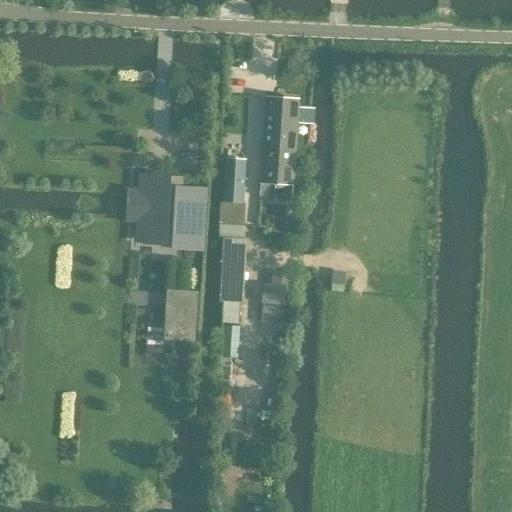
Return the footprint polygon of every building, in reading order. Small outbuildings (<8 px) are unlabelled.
[(261,185),(260,197),(269,198),(270,186),(270,185),(293,186),(297,120),(304,121),(304,124),(310,124),(310,121),(312,121),(313,121),(314,110),(309,110),(298,109),(298,101),(267,99),(261,185)] [(223,190),(222,204),(243,205),(244,191),(245,191),(246,162),(225,161),(224,191),(223,190)] [(127,188),(125,223),(136,223),(135,243),(161,244),(161,249),(204,251),(208,188),(184,187),(184,176),(139,174),(138,189),(127,188)] [(222,237),(220,301),(242,302),(246,240),(241,240),(241,238),(222,237)] [(262,291),(261,304),(262,304),(286,306),(288,306),(291,274),(279,273),(277,292),(262,291)] [(166,290),(164,315),(172,316),(171,341),(195,342),(198,292),(166,290)]
